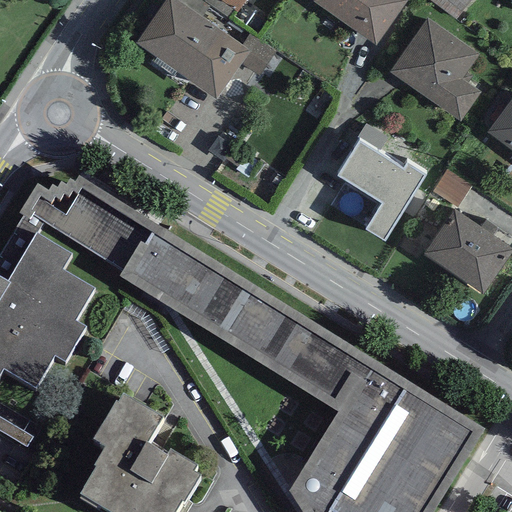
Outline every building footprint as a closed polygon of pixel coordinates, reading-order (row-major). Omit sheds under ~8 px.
[(249,44),(185,0),(161,0),(135,37),(215,93),(249,44)] [(404,0),(317,0),(376,41),(404,0)] [(435,0),(432,7),(462,21),(472,0),(435,0)] [(479,49),(428,14),(390,68),(460,117),(481,88),(461,74),(479,49)] [(511,93),(486,128),(511,147),(511,93)] [(402,162),(359,134),(336,170),(380,198),(363,225),(383,238),(428,170),(407,156),(402,162)] [(23,219),(0,255),(0,377),(3,373),(35,391),(54,360),(65,365),(86,330),(76,324),(94,291),(63,273),(72,257),(36,236),(44,224),(123,273),(119,279),(337,414),(289,493),(301,511),(436,511),(485,432),(78,178),(75,185),(70,182),(66,188),(61,184),(58,190),(52,187),(48,194),(37,187),(18,217),(23,219)] [(511,246),(511,243),(454,203),(423,248),(482,289),(511,246)] [(162,421),(122,397),(118,405),(116,404),(92,443),(104,450),(93,468),(96,470),(80,498),(103,511),(186,511),(193,502),(187,499),(200,478),(193,474),(196,468),(170,453),(166,459),(149,448),(160,429),(158,428),(162,421)] [(32,438),(0,419),(0,433),(26,449),(32,438)]
